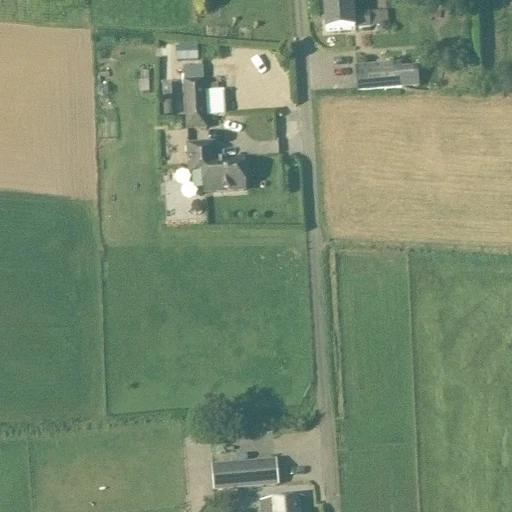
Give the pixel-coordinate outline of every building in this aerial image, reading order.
[(324,0),(327,33),(355,31),(389,28),(388,14),(354,17),(352,0),(324,0)] [(177,63),(198,62),(197,47),(176,48),(177,63)] [(401,65),(356,68),(358,94),(403,91),(401,65)] [(183,81),(205,79),(205,67),(183,68),(183,81)] [(184,83),(187,133),(209,131),(206,82),(184,83)] [(206,194),(245,191),(243,162),(214,164),(213,146),(188,147),(190,170),(190,174),(204,173),(206,194)] [(197,495),(280,488),(278,463),(212,468),(213,472),(195,474),(197,495)] [(303,511),(303,500),(262,503),(262,511),(303,511)]
